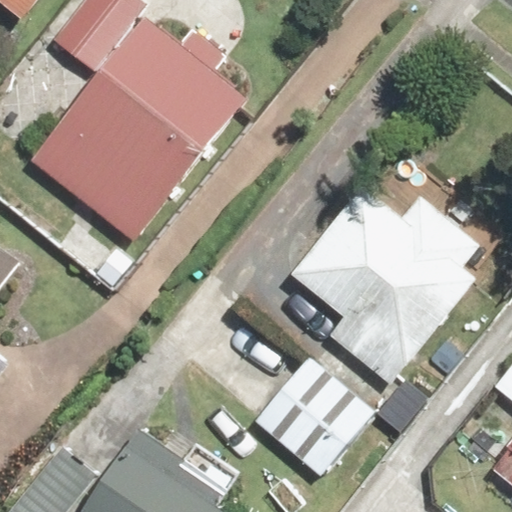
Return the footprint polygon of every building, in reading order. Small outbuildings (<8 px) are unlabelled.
[(5,0),(28,16),(40,0),(5,0)] [(173,44),(138,17),(147,5),(140,0),(78,0),(49,38),(95,73),(26,163),(129,242),(241,96),(214,74),(229,54),(189,24),(173,44)] [(397,212),(362,183),(289,273),(339,314),(323,334),(391,389),(508,244),(425,177),(397,212)] [(0,369),(4,365),(0,361),(0,287),(24,259),(0,239),(0,369)] [(249,420),(308,468),(290,491),(315,511),(323,511),(339,493),(324,481),(380,412),(306,351),(249,420)] [(511,403),(511,443),(490,470),(511,487),(511,359),(491,386),(511,403)] [(223,511),(216,507),(227,491),(133,426),(102,472),(57,441),(8,511),(223,511)]
